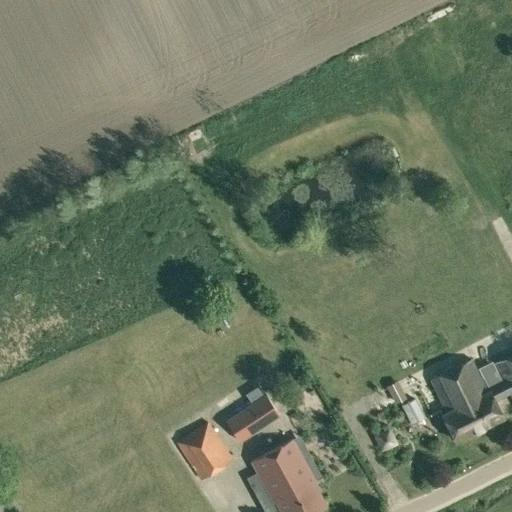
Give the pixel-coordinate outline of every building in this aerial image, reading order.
[(305,265),(320,308),(390,284),(378,250),(328,267),(325,258),(305,265)] [(214,335),(235,320),(223,302),(201,318),(214,335)] [(382,406),(435,378),(408,327),(356,355),(382,406)] [(337,378),(358,371),(348,341),(327,349),(337,378)] [(442,414),(455,440),(502,417),(494,400),(510,392),(511,395),(511,353),(495,362),(501,374),(483,383),(475,366),(433,384),(447,412),(442,414)] [(267,396),(227,422),(239,440),(279,414),(267,396)] [(410,422),(423,415),(414,398),(401,404),(410,422)] [(176,442),(201,480),(233,460),(208,421),(176,442)] [(372,434),(381,452),(398,443),(389,426),(372,434)] [(275,501),(281,511),(314,511),(326,505),(313,481),(315,480),(292,438),(251,460),(274,502),(275,501)]
